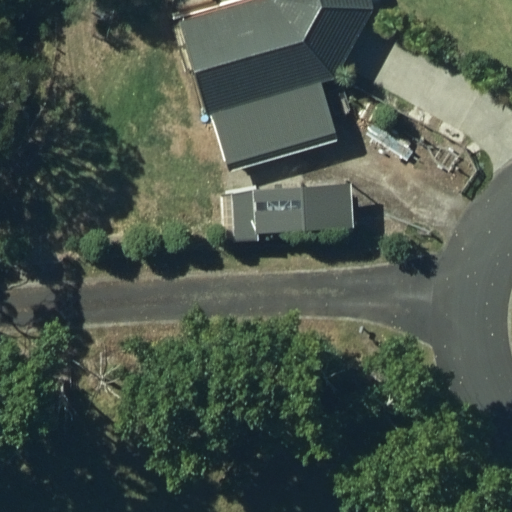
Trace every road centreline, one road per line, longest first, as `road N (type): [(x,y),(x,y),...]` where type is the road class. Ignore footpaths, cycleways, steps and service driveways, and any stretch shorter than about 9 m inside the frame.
road 1 (unknown): [(470,296),(0,308)]
road 2 (residential): [(511,428),(490,402),(471,353),(470,296),(487,242),(511,211)]
